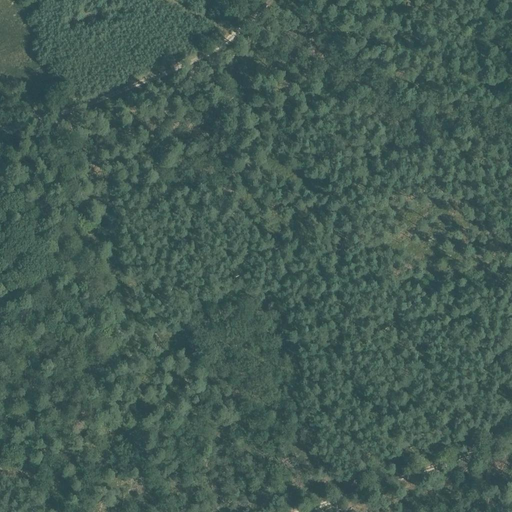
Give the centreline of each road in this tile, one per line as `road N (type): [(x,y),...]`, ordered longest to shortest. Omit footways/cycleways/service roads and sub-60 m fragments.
road 1 (track): [(0,126),(192,67),(268,0)]
road 2 (track): [(315,511),(511,444)]
